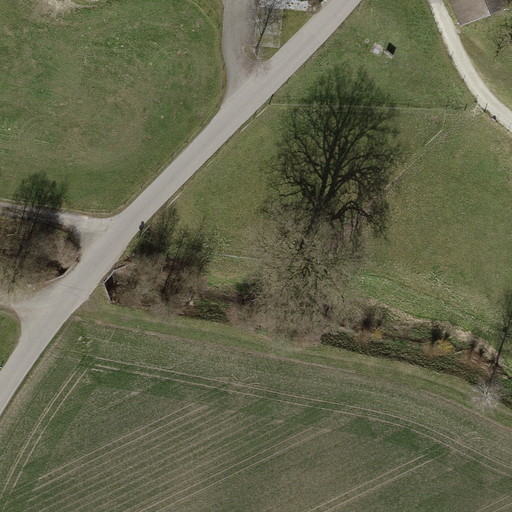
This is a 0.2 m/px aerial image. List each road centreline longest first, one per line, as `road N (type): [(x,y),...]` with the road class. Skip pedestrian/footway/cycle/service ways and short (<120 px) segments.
road 1 (residential): [(341,0),(117,234),(61,301),(0,400)]
road 2 (track): [(434,0),(464,65),(511,122)]
